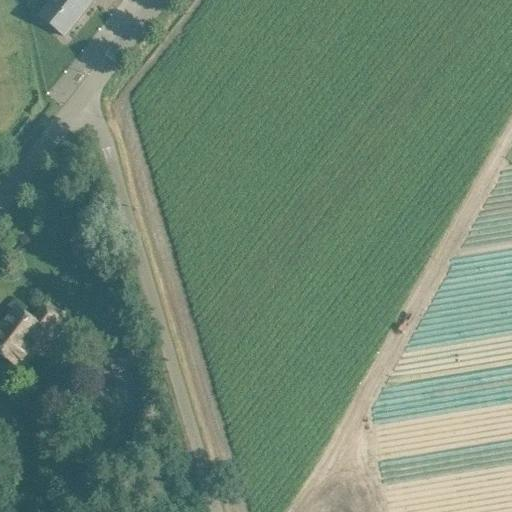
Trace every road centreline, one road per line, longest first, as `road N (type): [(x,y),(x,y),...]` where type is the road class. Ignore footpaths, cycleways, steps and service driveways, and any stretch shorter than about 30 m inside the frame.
road 1 (unclassified): [(215,511),(107,162),(74,99)]
road 2 (unclassified): [(74,99),(152,0)]
road 3 (unclassified): [(0,195),(74,99)]
